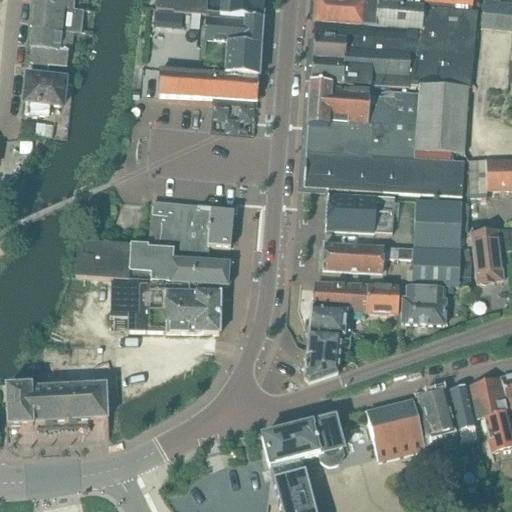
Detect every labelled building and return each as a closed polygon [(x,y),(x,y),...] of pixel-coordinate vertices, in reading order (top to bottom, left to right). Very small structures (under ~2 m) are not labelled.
[(32,0),(31,9),(63,13),(63,12),(73,13),(73,0),(32,0)] [(159,14),(159,16),(170,16),(171,17),(181,17),(231,21),(262,23),(263,0),(155,0),(154,13),(159,14)] [(315,0),(315,1),(470,14),(471,7),(472,4),(472,0),(315,0)] [(312,27),(314,27),(360,30),(360,32),(373,33),(473,41),(476,16),(470,15),(470,14),(315,1),(314,1),(312,27)] [(478,32),(511,35),(511,52),(511,54),(511,53),(511,8),(491,7),(492,6),(472,4),(471,7),(480,8),(479,24),(478,32)] [(31,9),(29,34),(61,37),(61,35),(79,37),(81,14),(73,13),(63,12),(63,13),(31,9)] [(170,16),(169,32),(180,33),(181,17),(171,17),(170,16)] [(199,76),(158,73),(156,99),(200,103),(201,106),(207,106),(210,104),(256,108),(258,81),(262,23),(231,21),(231,25),(204,22),(199,76)] [(406,56),(404,87),(417,88),(467,91),(470,91),(472,61),(473,41),(373,33),(360,32),(360,30),(314,27),(313,39),(312,49),(406,56)] [(61,37),(29,34),(25,68),(65,72),(66,56),(67,46),(60,46),(61,37)] [(312,49),(309,89),(330,89),(369,90),(403,91),(404,87),(406,56),(312,49)] [(22,118),(46,120),(47,120),(48,110),(63,112),(66,84),(24,79),(21,107),(23,107),(22,118)] [(416,99),(413,155),(462,158),(467,91),(417,88),(417,89),(416,99)] [(309,89),(307,122),(366,126),(365,145),(388,146),(388,151),(388,154),(389,154),(389,153),(413,154),(413,155),(416,99),(391,98),(391,103),(367,101),(367,95),(330,92),(330,89),(309,89)] [(389,162),(389,154),(388,154),(388,151),(388,146),(365,145),(366,126),(307,122),(302,192),(461,202),(463,166),(389,162)] [(30,138),(34,139),(34,128),(35,126),(22,125),(21,138),(30,138)] [(45,128),(34,128),(34,139),(44,139),(45,128)] [(484,190),(484,197),(484,207),(496,206),(496,197),(511,196),(511,164),(484,165),(472,165),(472,190),(484,190)] [(325,199),(323,235),(391,239),(393,202),(325,199)] [(414,206),(412,253),(458,256),(460,208),(414,206)] [(149,211),(146,250),(148,253),(207,257),(207,252),(228,253),(231,218),(190,214),(149,211)] [(475,288),(479,288),(480,289),(482,289),(485,289),(486,288),(487,288),(489,287),(501,285),(498,258),(507,257),(505,233),(469,237),(471,249),(475,288)] [(164,288),(194,290),(225,291),(227,268),(206,266),(207,257),(148,253),(146,250),(76,247),(74,282),(164,288)] [(410,265),(409,292),(440,293),(440,292),(457,293),(457,280),(469,281),(470,264),(458,263),(458,256),(412,253),(412,254),(392,253),(392,254),(382,254),(321,250),(320,275),(380,278),(381,264),(392,264),(410,265)] [(315,287),(312,313),(345,317),(363,318),(363,319),(366,319),(366,290),(315,287)] [(194,298),(194,290),(164,288),(164,290),(109,288),(107,322),(126,323),(125,336),(162,338),(217,339),(218,298),(194,298)] [(366,290),(366,319),(396,321),(397,292),(366,290)] [(440,305),(440,293),(409,292),(404,292),(404,304),(400,304),(400,329),(420,330),(420,331),(422,331),(422,330),(442,331),(444,305),(440,305)] [(309,317),(307,336),(339,339),(339,342),(342,343),(345,317),(312,313),(312,318),(309,317)] [(304,377),(303,382),(305,385),(308,387),(337,378),(339,342),(339,339),(307,336),(307,338),(306,351),(306,355),(305,361),(304,377)] [(112,352),(104,353),(105,366),(113,366),(112,352)] [(511,379),(501,382),(501,383),(510,415),(511,414),(511,379)] [(498,383),(466,392),(473,422),(473,424),(474,425),(482,423),(491,460),(511,454),(511,439),(507,415),(510,415),(501,383),(501,382),(498,383)] [(3,393),(5,431),(31,430),(31,427),(105,423),(105,413),(103,391),(29,395),(28,392),(3,393)] [(466,392),(446,397),(456,437),(475,432),(474,425),(473,424),(473,422),(466,392)] [(455,439),(445,400),(444,396),(414,403),(425,447),(455,439)] [(411,407),(364,419),(375,462),(422,451),(411,407)] [(311,430),(259,443),(264,460),(267,472),(270,483),(277,511),(312,511),(303,475),(300,463),(316,459),(317,462),(318,466),(327,471),(337,469),(343,460),(342,455),(343,455),(334,423),(315,428),(310,429),(311,430)] [(477,450),(464,453),(465,458),(467,467),(480,464),(477,450)] [(448,476),(433,484),(445,504),(460,496),(448,476)]
